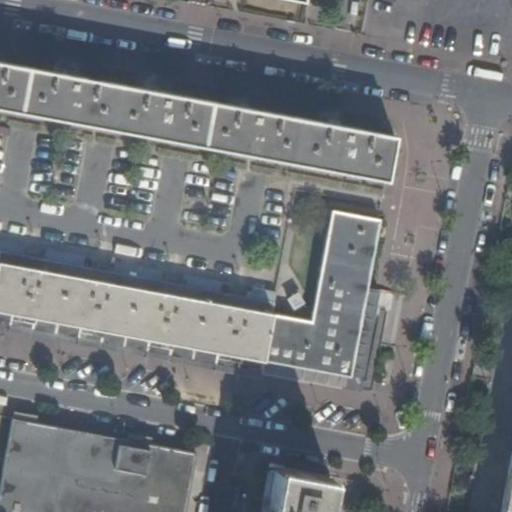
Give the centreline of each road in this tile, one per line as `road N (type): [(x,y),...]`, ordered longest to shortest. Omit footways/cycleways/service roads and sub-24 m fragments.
road 1 (residential): [(0,6),(491,96)]
road 2 (residential): [(416,511),(491,96)]
